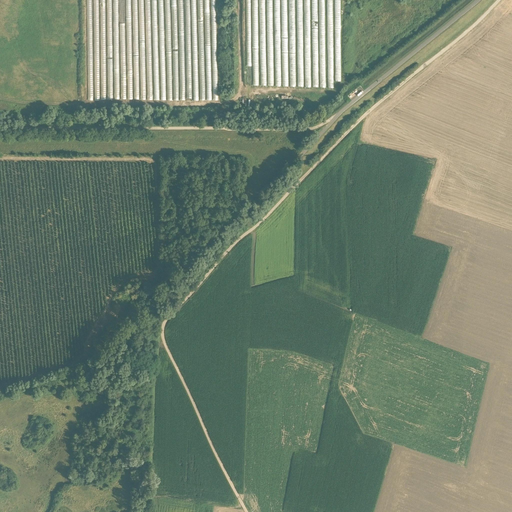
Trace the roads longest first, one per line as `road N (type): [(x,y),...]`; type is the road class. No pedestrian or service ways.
road 1 (unclassified): [(246,511),(166,347),(163,325),(236,238),(292,188),(303,151),(338,111)]
road 2 (track): [(0,387),(81,358),(111,292),(157,269),(153,162),(0,158)]
road 3 (track): [(328,90),(245,91),(196,104),(0,97)]
road 4 (track): [(498,0),(292,188)]
